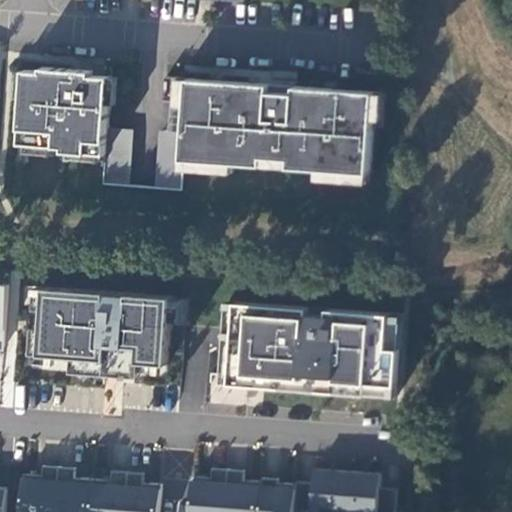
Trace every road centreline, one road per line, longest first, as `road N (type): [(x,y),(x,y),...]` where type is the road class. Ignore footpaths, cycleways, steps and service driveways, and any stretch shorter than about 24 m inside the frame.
road 1 (track): [(511,285),(314,284),(0,260)]
road 2 (residential): [(25,27),(343,57)]
road 3 (residential): [(181,428),(401,446)]
road 4 (residential): [(0,420),(181,428)]
